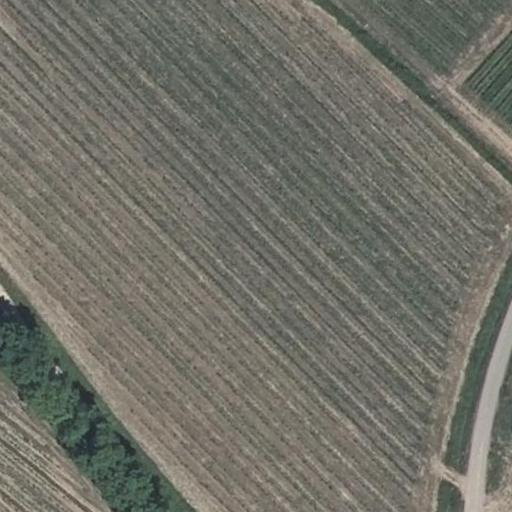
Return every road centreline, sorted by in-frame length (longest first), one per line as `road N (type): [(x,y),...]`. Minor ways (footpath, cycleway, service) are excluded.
road 1 (track): [(0,305),(154,511)]
road 2 (unclassified): [(482,511),(511,347)]
